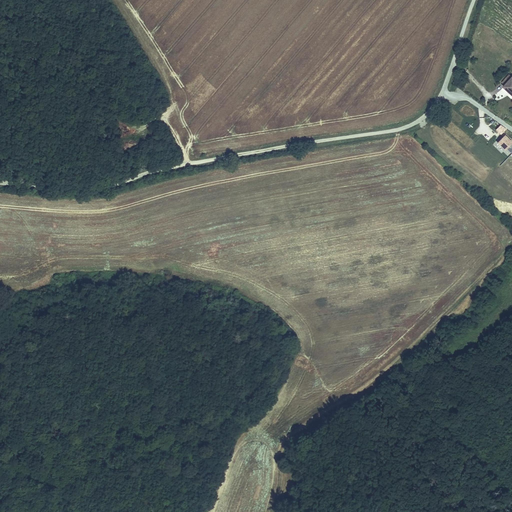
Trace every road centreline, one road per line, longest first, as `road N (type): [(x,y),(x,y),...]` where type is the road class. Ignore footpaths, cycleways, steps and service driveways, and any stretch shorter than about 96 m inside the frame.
road 1 (track): [(0,181),(114,184),(184,164),(397,130),(440,96)]
road 2 (track): [(167,120),(166,90),(114,0)]
